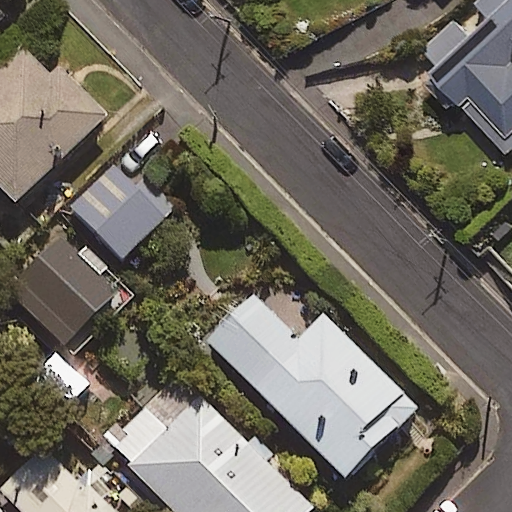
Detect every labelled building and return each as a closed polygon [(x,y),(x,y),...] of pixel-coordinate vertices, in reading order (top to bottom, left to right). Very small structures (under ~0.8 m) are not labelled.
[(511,0),(487,0),(411,66),(453,116),(463,108),(511,163),(511,162),(511,0)] [(56,91),(26,60),(0,85),(0,201),(17,218),(108,128),(63,84),(56,91)] [(174,216),(120,166),(66,225),(119,275),(174,216)] [(299,351),(252,302),(205,347),(347,494),(419,424),(325,326),(299,351)] [(168,439),(144,415),(106,453),(163,511),(307,511),(203,405),(168,439)] [(101,511),(45,454),(0,497),(0,500),(11,511),(101,511)]
